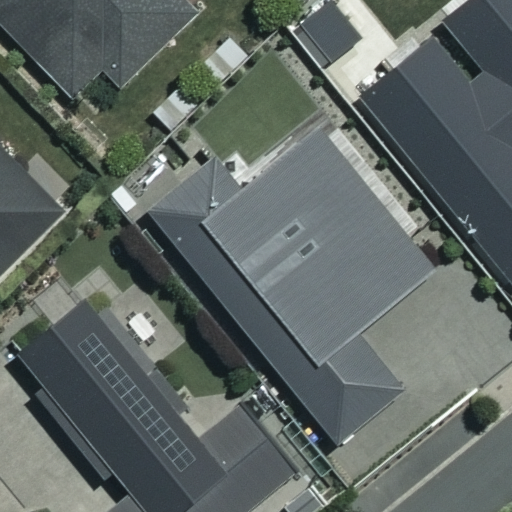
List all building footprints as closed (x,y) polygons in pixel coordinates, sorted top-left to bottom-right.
[(0,0),(0,17),(75,93),(104,64),(119,78),(193,4),(189,0),(0,0)] [(325,0),(302,19),(331,55),(361,32),(335,0),(325,0)] [(360,90),(511,278),(511,0),(454,0),(439,12),(482,65),(468,76),(433,32),(360,90)] [(145,203),(335,439),(404,384),(357,326),(433,266),(317,122),(241,183),(213,149),(145,203)] [(0,264),(60,202),(0,144),(0,264)] [(97,511),(241,511),(294,470),(237,399),(196,432),(179,410),(188,403),(155,362),(146,370),(84,292),(15,346),(42,380),(33,387),(103,475),(113,467),(129,488),(97,511)]
